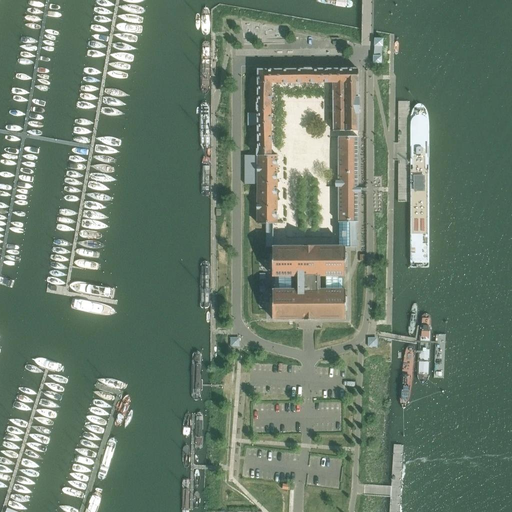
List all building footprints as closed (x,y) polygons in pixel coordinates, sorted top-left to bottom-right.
[(207,7),(202,10),(201,58),(209,58),(210,30),(211,10),(207,7)] [(373,63),(374,63),(382,64),(382,56),(381,56),(382,46),(383,39),(375,39),(374,46),(375,46),(374,56),(373,63)] [(357,69),(355,69),(355,67),(348,67),(348,69),(347,69),(347,68),(346,69),(329,69),(328,69),(311,69),(311,68),(304,68),(304,69),(262,70),(262,69),(258,69),(258,82),(258,103),(257,103),(257,110),(258,110),(258,113),(248,113),(248,125),(258,125),(258,149),(257,149),(257,156),(271,155),(271,83),(305,83),(333,82),(358,82),(357,82),(357,69)] [(358,82),(333,82),(333,131),(358,131),(358,129),(358,114),(358,97),(357,83),(358,83),(358,82)] [(339,247),(345,247),(350,247),(351,247),(357,247),(356,222),(358,222),(358,136),(338,137),(339,246),(339,247)] [(272,247),(273,247),(273,246),(273,223),(277,224),(277,155),(271,155),(257,156),(245,155),(245,184),(253,184),(258,184),(257,223),(266,223),(266,247),(272,247)] [(205,173),(201,177),(201,224),(205,228),(209,224),(209,175),(205,173)] [(345,253),(345,247),(339,247),(339,246),(314,246),(314,245),(303,245),(303,246),(273,246),(273,247),(272,247),(272,254),(270,254),(270,258),(270,268),(272,268),(272,276),(272,288),(272,289),(272,298),(270,298),(270,312),(272,312),(272,319),(303,319),(314,319),(345,318),(345,311),(347,311),(347,297),(345,297),(345,289),(345,275),(345,267),(347,267),(347,253),(345,253)] [(429,378),(432,313),(422,312),(419,342),(416,377),(422,385),(429,378)] [(202,356),(194,356),(191,401),(200,401),(202,356)]
